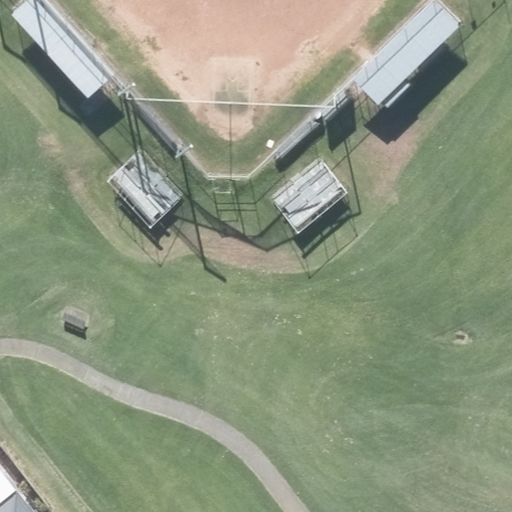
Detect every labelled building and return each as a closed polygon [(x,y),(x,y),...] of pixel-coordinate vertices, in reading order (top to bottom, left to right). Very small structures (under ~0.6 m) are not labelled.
[(36,0),(19,0),(3,14),(79,99),(105,76),(36,0)] [(451,29),(423,0),(343,79),(371,107),(451,29)] [(140,151),(108,177),(150,229),(182,204),(140,151)] [(350,191),(319,156),(270,200),(301,235),(350,191)] [(20,511),(4,492),(0,495),(0,511),(20,511)]
